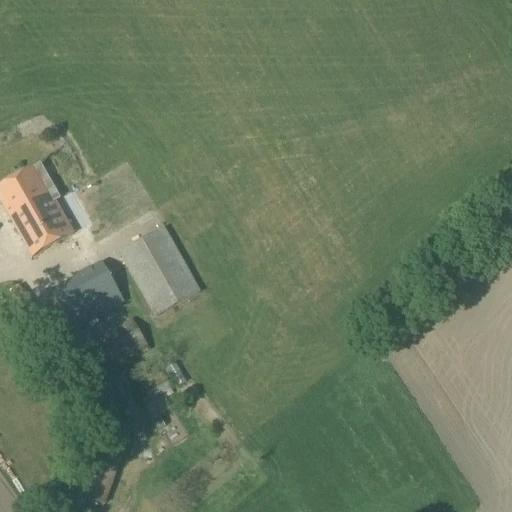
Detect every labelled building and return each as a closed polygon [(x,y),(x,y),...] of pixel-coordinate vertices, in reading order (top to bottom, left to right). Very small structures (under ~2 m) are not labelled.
[(0,202),(32,259),(73,236),(55,204),(60,201),(41,166),(0,189),(0,202)] [(156,319),(199,295),(163,231),(120,256),(156,319)] [(74,333),(124,304),(102,265),(52,294),(74,333)] [(121,367),(148,351),(132,322),(104,338),(121,367)] [(176,390),(187,383),(177,365),(165,372),(176,390)] [(150,404),(172,392),(163,374),(140,386),(150,404)] [(89,402),(101,393),(93,381),(80,389),(89,402)] [(153,406),(157,418),(170,414),(165,401),(153,406)]
